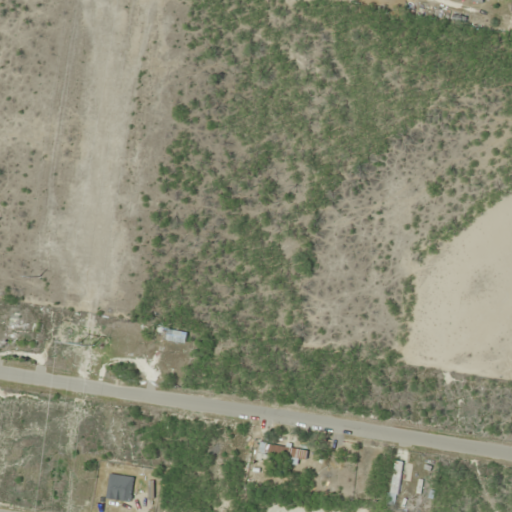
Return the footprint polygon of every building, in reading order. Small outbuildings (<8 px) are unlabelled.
[(18,325),(20,310),(0,308),(0,341),(7,342),(9,325),(18,325)] [(62,333),(66,312),(50,309),(46,330),(62,333)] [(164,361),(165,354),(133,347),(132,354),(164,361)] [(258,458),(286,459),(286,464),(304,464),(304,446),(258,445),(258,458)] [(404,461),(394,460),(387,504),(397,506),(404,461)]
